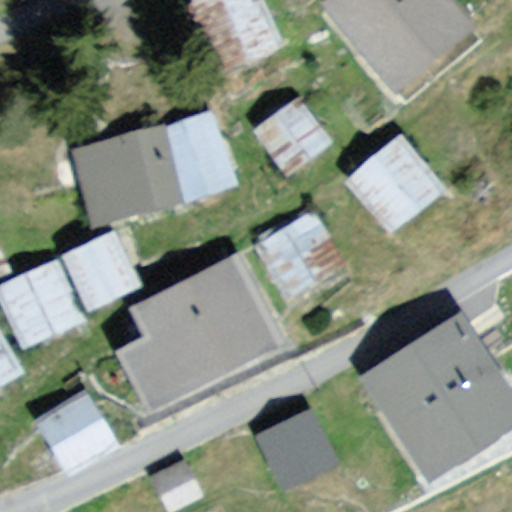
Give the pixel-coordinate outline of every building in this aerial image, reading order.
[(198,0),(222,60),(272,40),(256,0),(198,0)] [(338,0),(332,5),(397,82),(464,26),(441,0),(338,0)] [(298,104),(261,132),(287,167),(325,138),(298,104)] [(207,119),(167,133),(182,195),(231,180),(207,119)] [(167,133),(80,155),(98,217),(182,195),(167,133)] [(401,145),(355,183),(390,225),(436,188),(401,145)] [(312,219),(261,248),(290,298),(341,268),(312,219)] [(111,238),(68,258),(89,303),(132,283),(111,238)] [(150,408),(273,346),(233,265),(137,313),(151,340),(123,354),(150,408)] [(54,269),(4,294),(27,340),(77,316),(54,269)] [(511,406),(460,326),(373,382),(430,469),(511,415),(511,406)] [(0,341),(0,377),(15,368),(0,341)] [(86,398),(42,423),(68,469),(112,444),(86,398)] [(309,417),(264,439),(284,481),(330,460),(309,417)] [(183,465),(155,478),(169,508),(197,495),(183,465)]
